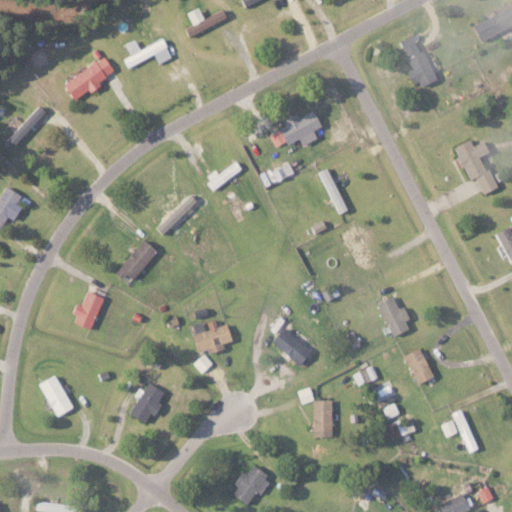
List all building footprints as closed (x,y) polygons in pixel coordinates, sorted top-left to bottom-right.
[(221,8),(201,17),(195,5),(184,11),(190,23),(182,27),(186,35),(226,17),(221,8)] [(470,23),(478,40),(511,23),(511,9),(510,5),(470,23)] [(434,77),(413,33),(397,40),(410,67),(405,70),(412,87),(434,77)] [(170,56),(160,37),(138,48),(133,38),(123,43),(129,54),(121,58),(126,67),(152,54),(157,62),(170,56)] [(61,83),(72,99),(113,71),(102,55),(61,83)] [(44,111),(37,104),(4,140),(11,146),(44,111)] [(320,125),(312,109),(297,116),(295,113),(281,120),(284,126),(269,133),(275,147),(297,136),(300,144),(315,137),(311,129),(320,125)] [(494,187),(480,154),(487,150),(482,139),(471,144),(468,137),(451,145),(467,179),(474,176),(481,192),(494,187)] [(212,189),(240,168),(234,160),(216,173),(213,168),(203,176),(212,189)] [(292,173),(288,162),(270,169),(274,179),(292,173)] [(343,209),(328,166),(319,169),(334,212),(343,209)] [(15,203),(20,195),(5,185),(0,191),(0,224),(6,216),(11,219),(19,206),(15,203)] [(372,260),(364,242),(367,240),(363,230),(358,232),(354,224),(338,232),(355,267),(372,260)] [(509,262),(511,260),(511,232),(508,225),(494,232),(509,262)] [(130,278),(156,251),(142,238),(112,271),(120,278),(124,273),(130,278)] [(338,294),(334,285),(320,291),(324,300),(338,294)] [(101,297),(85,290),(79,304),(73,302),(69,312),(74,314),(71,322),(88,328),(101,297)] [(410,327),(401,305),(396,307),(391,295),(377,301),(390,335),(410,327)] [(225,323),(215,325),(213,318),(203,321),(202,320),(188,324),(196,351),(206,348),(206,352),(222,347),(221,342),(230,340),(225,323)] [(309,349),(281,326),(269,341),(297,364),(309,349)] [(351,348),(358,345),(352,331),(345,335),(351,348)] [(403,353),(414,382),(430,376),(419,347),(403,353)] [(199,371),(210,362),(202,352),(191,362),(199,371)] [(71,406),(52,373),(35,383),(55,416),(71,406)] [(128,414),(143,422),(149,412),(152,414),(164,391),(145,381),(128,414)] [(299,402),(311,399),(309,386),(296,389),(299,402)] [(330,399),(311,399),(310,435),(330,436),(330,399)] [(385,418),(397,413),(392,402),(380,408),(385,418)] [(393,436),(407,431),(401,417),(388,422),(393,436)] [(456,431),(451,418),(440,423),(446,435),(456,431)] [(244,473),(240,470),(231,483),(236,486),(231,493),(245,503),(254,491),(258,494),(269,478),(250,464),(244,473)] [(477,490),(482,501),(492,497),(486,485),(477,490)] [(459,511),(468,508),(461,492),(436,503),(439,511),(459,511)] [(33,510),(54,511),(83,511),(84,505),(34,501),(33,510)]
